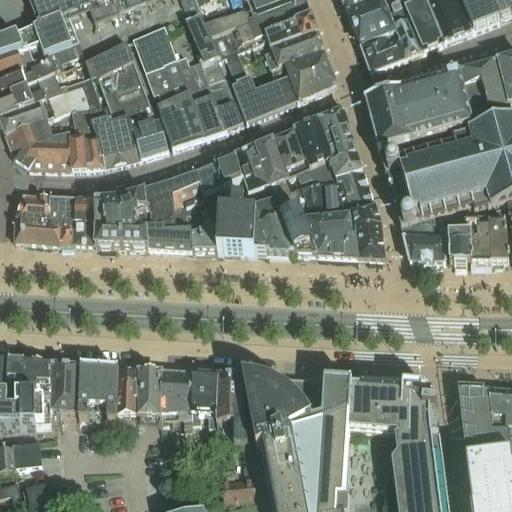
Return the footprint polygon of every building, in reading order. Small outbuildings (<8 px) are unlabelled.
[(37,28),(37,31),(39,35),(70,24),(89,17),(94,30),(169,0),(26,0),(27,3),(29,3),(39,28),(37,28)] [(242,0),(245,9),(251,7),(271,0),(217,0),(218,4),(228,0),(242,0)] [(305,5),(302,0),(271,0),(251,7),(245,9),(248,18),(257,24),(305,5)] [(339,0),(347,19),(386,3),(390,13),(395,12),(397,18),(402,16),(428,6),(427,3),(425,0),(339,0)] [(428,6),(444,50),(445,50),(474,39),(459,0),(436,0),(427,3),(428,6)] [(459,0),(474,39),(499,29),(487,0),(459,0)] [(511,0),(487,0),(499,29),(511,23),(511,0)] [(388,22),(397,18),(395,12),(390,13),(386,3),(347,19),(354,35),(388,22)] [(420,60),(422,60),(444,50),(428,6),(402,16),(420,60)] [(231,54),(311,24),(306,8),(256,27),(255,25),(249,28),(243,19),(229,23),(208,30),(213,44),(226,39),(231,54)] [(201,25),(203,31),(208,30),(229,23),(226,16),(201,25)] [(402,16),(397,18),(388,22),(394,38),(405,67),(420,60),(402,16)] [(217,115),(227,140),(243,133),(240,124),(219,67),(222,66),(213,44),(208,30),(203,31),(201,25),(199,21),(189,26),(201,60),(196,62),(199,68),(217,115)] [(361,52),(378,45),(394,38),(388,22),(354,35),(361,52)] [(0,46),(11,41),(3,24),(0,25),(0,46)] [(37,31),(11,41),(0,46),(0,65),(18,59),(22,72),(78,47),(70,24),(39,35),(37,31)] [(225,65),(234,89),(250,83),(247,84),(238,60),(268,48),(272,59),(273,58),(275,55),(317,39),(311,24),(231,54),(226,39),(213,44),(222,66),(225,65)] [(150,39),(191,151),(207,146),(176,66),(163,34),(150,39)] [(394,38),(378,45),(389,73),(405,67),(394,38)] [(170,148),(173,157),(188,152),(191,151),(150,39),(132,46),(170,148)] [(273,79),(301,67),(324,58),(317,39),(275,55),(273,58),(272,59),(276,68),(269,71),(273,79)] [(371,80),(377,77),(389,73),(378,45),(361,52),(371,80)] [(78,47),(22,72),(0,82),(0,103),(55,80),(64,76),(61,70),(83,60),(78,47)] [(89,85),(91,87),(97,85),(114,128),(127,124),(151,116),(150,112),(125,50),(85,70),(89,85)] [(316,103),(325,99),(328,97),(329,98),(336,94),(337,94),(324,58),(301,67),(304,77),(316,103)] [(0,65),(0,82),(22,72),(18,59),(0,65)] [(176,66),(207,146),(227,140),(217,115),(199,68),(189,72),(185,63),(176,66)] [(511,110),(511,64),(497,69),(499,77),(509,112),(511,110)] [(292,82),(301,109),(316,103),(304,77),(301,67),(273,79),(276,88),(292,82)] [(509,112),(499,77),(497,70),(460,80),(462,87),(462,88),(471,122),(509,112)] [(273,90),(283,116),(301,109),(292,82),(276,88),(273,79),(269,71),(268,71),(273,84),(267,86),(269,92),(273,90)] [(55,80),(0,103),(0,124),(45,107),(52,125),(71,118),(75,139),(82,138),(92,137),(89,130),(104,124),(105,124),(91,87),(89,85),(69,91),(65,91),(60,93),(55,80)] [(401,97),(385,101),(366,107),(366,109),(367,109),(378,154),(379,157),(414,146),(473,130),(470,122),(471,122),(462,88),(459,80),(446,84),(401,97)] [(250,83),(264,124),(283,116),(273,90),(269,92),(267,86),(254,91),(251,82),(250,83)] [(232,92),(247,131),(264,124),(250,83),(234,89),(235,91),(232,92)] [(45,107),(0,124),(0,125),(6,142),(47,126),(48,126),(52,125),(45,107)] [(341,184),(363,177),(358,162),(346,121),(339,118),(321,125),(325,135),(324,135),(336,167),(330,169),(336,183),(338,188),(343,187),(341,184)] [(404,245),(439,245),(434,226),(472,215),(474,220),(511,207),(511,122),(452,142),(452,147),(382,167),(389,191),(396,189),(395,185),(402,183),(410,210),(402,212),(401,208),(394,210),(404,245)] [(104,124),(121,172),(141,167),(139,157),(131,136),(127,124),(114,128),(111,129),(108,123),(105,124),(104,124)] [(89,130),(92,137),(94,143),(105,175),(121,172),(104,124),(89,130)] [(47,126),(6,142),(16,168),(22,172),(52,144),(54,142),(48,126),(47,126)] [(322,136),(318,127),(295,137),(296,138),(316,191),(336,183),(330,169),(336,167),(324,135),(322,136)] [(139,157),(141,167),(169,159),(166,149),(158,129),(131,136),(139,157)] [(82,138),(83,144),(89,177),(105,175),(94,143),(92,137),(82,138)] [(73,140),(74,145),(74,148),(70,148),(73,178),(87,178),(89,177),(83,144),(82,138),(75,139),(73,140)] [(316,191),(296,138),(273,147),(288,186),(297,183),(300,191),(313,187),(314,191),(315,192),(316,191)] [(54,142),(52,144),(22,172),(29,177),(57,178),(73,178),(70,148),(74,148),(74,145),(73,140),(55,144),(54,142)] [(288,186),(273,147),(254,156),(270,196),(288,188),(288,186)] [(270,196),(254,156),(232,164),(242,189),(249,204),(270,196)] [(242,189),(232,164),(213,173),(223,196),(242,189)] [(223,196),(213,173),(196,180),(205,203),(223,196)] [(354,218),(375,214),(363,177),(341,184),(343,187),(345,194),(354,218)] [(217,260),(255,262),(256,221),(249,204),(242,189),(223,196),(205,203),(196,180),(192,181),(201,204),(175,214),(173,235),(176,235),(176,241),(192,242),(218,238),(217,260)] [(201,204),(192,181),(174,188),(168,190),(175,214),(201,204)] [(302,227),(317,265),(359,267),(358,240),(351,240),(351,221),(347,221),(339,197),(345,194),(343,187),(338,188),(336,183),(316,191),(315,192),(314,191),(301,197),(306,212),(309,220),(302,227)] [(288,188),(270,196),(249,204),(256,221),(267,263),(297,264),(280,223),(306,212),(301,197),(293,200),(288,188)] [(175,214),(168,190),(145,197),(146,236),(173,235),(175,214)] [(358,240),(359,267),(366,267),(385,268),(384,263),(381,233),(375,214),(354,218),(345,194),(339,197),(347,221),(351,221),(351,240),(358,240)] [(96,256),(147,257),(146,236),(146,232),(145,197),(118,205),(95,206),(95,230),(96,250),(96,256)] [(50,230),(50,205),(24,203),(16,229),(15,249),(61,253),(60,230),(50,230)] [(75,231),(75,229),(75,206),(62,206),(50,205),(50,230),(60,230),(75,231)] [(95,206),(76,206),(75,206),(75,229),(95,230),(95,206)] [(280,223),(297,264),(317,265),(302,227),(309,220),(306,212),(280,223)] [(488,229),(488,235),(491,272),(509,272),(509,250),(506,230),(504,214),(488,219),(488,229)] [(96,250),(95,230),(75,229),(75,231),(75,254),(95,256),(96,250)] [(449,270),(449,271),(472,272),(472,249),(479,249),(479,229),(465,229),(465,240),(449,240),(449,270)] [(472,272),(491,272),(488,235),(488,229),(479,229),(479,249),(472,249),(472,272)] [(75,254),(75,231),(60,230),(61,253),(75,254)] [(146,236),(147,257),(174,259),(176,241),(176,235),(173,235),(146,236)] [(192,260),(217,260),(218,238),(192,242),(192,260)] [(174,259),(177,259),(192,260),(192,242),(176,241),(174,259)] [(446,245),(439,245),(404,245),(410,270),(446,271),(446,270),(446,245)] [(8,399),(10,368),(0,367),(0,400),(8,401),(8,399)] [(21,398),(24,369),(10,368),(8,399),(11,398),(10,403),(22,404),(21,398)] [(52,394),(52,382),(51,382),(52,372),(24,369),(21,398),(22,404),(36,405),(36,434),(50,433),(51,419),(52,394)] [(79,421),(81,374),(53,372),(52,382),(52,394),(51,419),(61,419),(79,421)] [(98,413),(98,375),(81,374),(79,421),(78,425),(87,425),(88,412),(98,413)] [(116,427),(119,377),(98,375),(98,413),(108,414),(107,427),(116,427)] [(137,437),(139,378),(119,377),(116,427),(116,436),(137,437)] [(150,379),(148,378),(139,378),(137,437),(140,437),(140,423),(147,423),(149,423),(160,424),(161,379),(150,379)] [(192,431),(190,381),(161,379),(160,424),(161,424),(161,431),(184,431),(184,450),(193,450),(192,431)] [(217,435),(217,383),(190,381),(192,431),(201,431),(201,424),(208,424),(208,434),(216,434),(217,435)] [(245,422),(240,384),(217,383),(217,435),(234,452),(251,451),(250,448),(245,422)] [(402,415),(403,402),(403,401),(403,399),(404,398),(405,397),(406,396),(408,396),(409,395),(411,395),(392,393),(352,391),(245,384),(245,385),(243,385),(243,384),(240,384),(245,422),(251,422),(255,448),(257,458),(264,455),(274,511),(337,511),(338,508),(344,509),(349,437),(389,439),(400,441),(401,426),(400,426),(401,415),(402,415)] [(436,413),(435,406),(435,405),(434,403),(434,402),(433,400),(432,399),(430,398),(429,397),(427,397),(426,396),(411,395),(409,395),(408,396),(406,396),(405,397),(404,398),(403,399),(403,401),(403,402),(402,415),(401,415),(400,426),(401,426),(400,441),(400,447),(397,447),(400,464),(394,471),(399,511),(448,511),(436,418),(437,417),(438,415),(437,413),(436,413)] [(511,440),(492,439),(489,399),(458,398),(466,466),(511,460),(511,463),(511,440)] [(492,439),(511,440),(511,400),(489,399),(492,439)] [(0,433),(6,434),(21,434),(21,418),(15,418),(10,418),(10,405),(10,403),(10,401),(8,401),(0,400),(0,433)] [(21,411),(22,420),(21,434),(36,434),(36,405),(22,404),(21,411)] [(61,419),(51,419),(50,433),(60,433),(61,419)] [(42,474),(39,446),(12,449),(0,449),(0,480),(15,479),(15,476),(42,474)] [(511,511),(511,463),(511,460),(466,466),(469,486),(476,485),(479,511),(511,511)] [(253,486),(256,486),(254,472),(243,474),(244,487),(253,485),(253,486)] [(253,486),(231,488),(230,478),(221,478),(222,488),(225,509),(256,506),(253,487),(253,486)] [(0,503),(11,501),(13,511),(22,509),(17,489),(0,492),(0,503)] [(27,511),(49,511),(46,493),(24,498),(27,511)]
